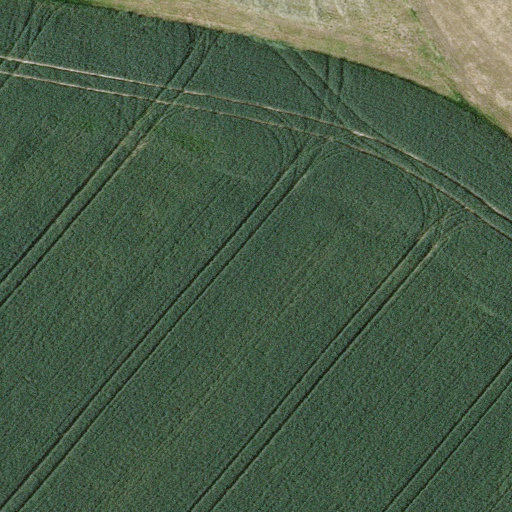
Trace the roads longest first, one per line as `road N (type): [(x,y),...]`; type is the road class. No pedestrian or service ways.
road 1 (track): [(140,0),(282,34)]
road 2 (track): [(140,0),(282,34)]
